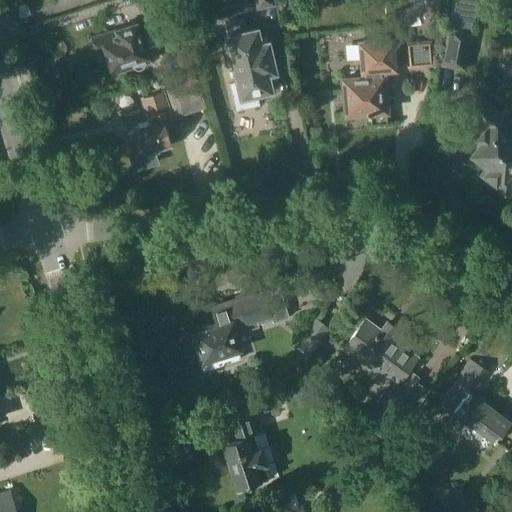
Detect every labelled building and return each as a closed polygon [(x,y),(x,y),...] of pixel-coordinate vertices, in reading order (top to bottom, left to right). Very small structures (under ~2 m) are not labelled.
[(276,5),(275,0),(253,0),(256,10),(276,5)] [(477,3),(461,0),(453,0),(440,66),(466,71),(474,32),(472,32),(477,3)] [(225,23),(227,33),(224,34),(235,82),(230,84),(236,111),(260,105),(258,97),(275,93),(272,80),(277,79),(276,75),(279,74),(271,39),(262,41),(259,26),(247,29),(245,18),(225,23)] [(92,38),(97,52),(104,49),(112,72),(133,66),(133,67),(134,68),(135,68),(136,69),(138,69),(140,68),(141,68),(143,67),(144,65),(145,63),(151,61),(138,21),(115,29),(115,30),(92,38)] [(342,75),(345,114),(370,112),(370,124),(387,122),(386,111),(387,111),(384,76),(387,76),(387,72),(399,71),(396,37),(357,41),(360,74),(342,75)] [(408,68),(435,66),(432,39),(406,41),(408,68)] [(150,111),(153,120),(125,128),(134,156),(171,144),(163,118),(188,110),(180,84),(147,95),(151,110),(150,111)] [(471,154),(487,167),(482,174),(505,193),(511,184),(511,133),(506,128),(511,120),(511,119),(481,94),(466,113),(483,127),(473,140),(479,144),(471,154)] [(195,333),(203,359),(199,361),(202,371),(242,358),(234,334),(259,327),(257,321),(271,316),(264,292),(254,295),(253,293),(211,307),(216,322),(203,326),(204,330),(195,333)] [(312,355),(331,327),(315,317),(297,345),(312,355)] [(376,400),(387,408),(371,430),(390,444),(412,414),(399,404),(417,380),(406,372),(417,356),(390,336),(395,330),(386,323),(381,329),(365,318),(343,348),(370,368),(366,373),(378,381),(382,376),(390,382),(376,400)] [(466,422),(492,441),(493,440),(495,442),(510,421),(473,394),(487,370),(469,359),(451,389),(463,397),(452,411),(454,412),(450,419),(461,427),(466,422)] [(296,395),(293,388),(259,399),(263,412),(282,406),(281,403),(287,401),(287,398),(296,395)] [(268,478),(254,432),(262,430),(256,409),(248,412),(249,413),(226,420),(232,440),(223,443),(237,488),(268,478)] [(429,507),(444,511),(477,511),(482,500),(437,484),(429,507)] [(0,511),(15,511),(9,490),(0,492),(0,511)] [(304,511),(302,503),(298,504),(295,495),(274,502),(276,511),(304,511)]
